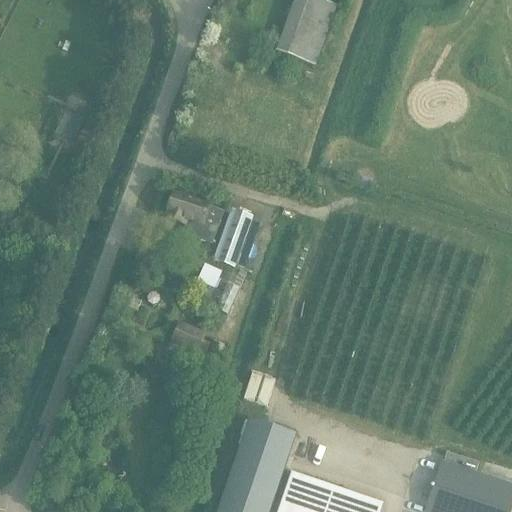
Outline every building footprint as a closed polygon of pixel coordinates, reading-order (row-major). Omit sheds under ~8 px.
[(294,0),(276,51),(314,65),(336,6),(320,0),(294,0)] [(187,221),(201,226),(196,241),(211,246),(223,214),(207,208),(208,207),(174,196),(167,215),(166,219),(186,226),(187,221)] [(231,267),(235,256),(247,259),(261,220),(250,216),(237,211),(218,262),(231,267)] [(205,333),(178,322),(167,345),(168,346),(166,350),(193,360),(205,333)] [(248,429),(220,511),(273,511),(296,446),(248,429)] [(408,466),(393,509),(403,511),(449,511),(459,484),(430,474),(433,466),(411,458),(408,466)] [(380,511),(382,506),(292,475),(279,511),(380,511)]
